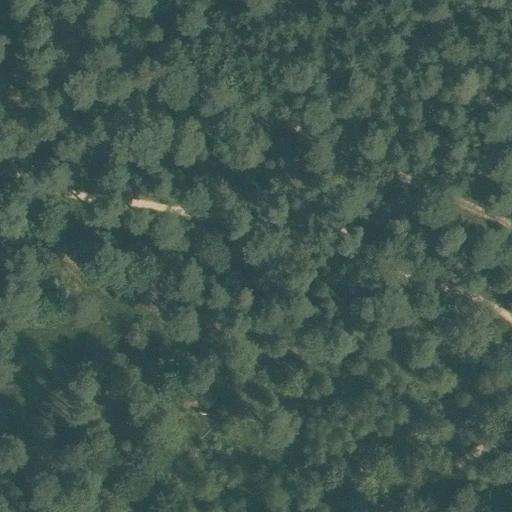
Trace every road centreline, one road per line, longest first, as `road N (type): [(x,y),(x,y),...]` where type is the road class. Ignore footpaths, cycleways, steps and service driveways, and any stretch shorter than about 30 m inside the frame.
road 1 (track): [(511,230),(11,0)]
road 2 (track): [(391,511),(511,452)]
